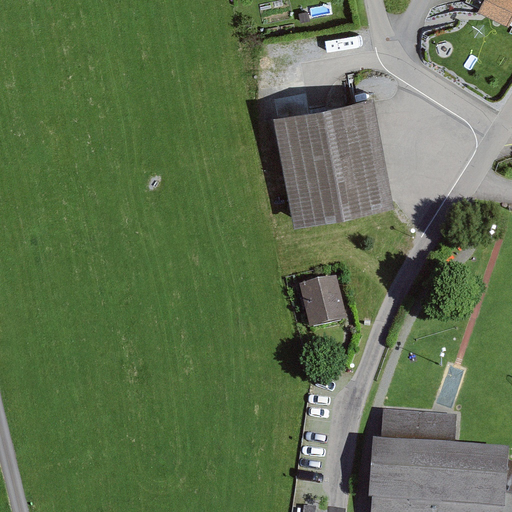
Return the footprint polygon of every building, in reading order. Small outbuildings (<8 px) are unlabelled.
[(511,27),(511,25),(511,0),(466,0),(465,3),(511,27)] [(293,220),(375,205),(355,104),(274,120),(285,179),(293,220)] [(406,197),(417,205),(437,175),(426,168),(406,197)] [(307,319),(337,311),(330,281),(300,289),(307,319)] [(334,425),(336,392),(311,391),(309,424),(334,425)] [(511,511),(511,468),(504,467),(505,456),(449,452),(451,420),(382,414),(380,447),(372,447),(368,499),(371,499),(369,511),(511,511)]
